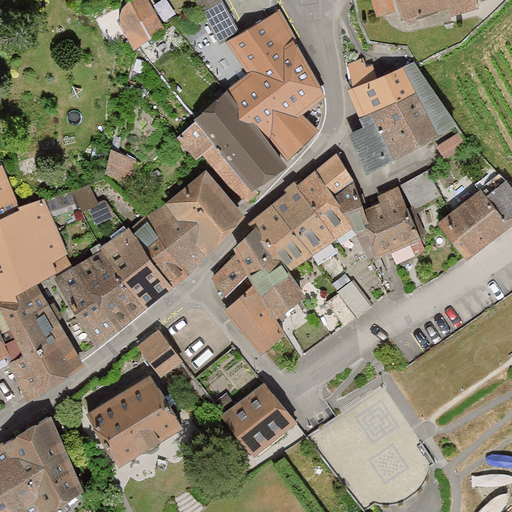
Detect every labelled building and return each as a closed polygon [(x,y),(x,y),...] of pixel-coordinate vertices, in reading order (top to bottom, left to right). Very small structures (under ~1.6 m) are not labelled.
[(165,32),(146,0),(130,0),(126,3),(120,25),(134,49),(165,32)] [(475,0),(372,0),(377,16),(397,10),(400,20),(449,5),(452,15),(478,7),(475,0)] [(295,32),(279,11),(225,42),(249,73),(228,90),(269,138),(288,159),(317,131),(302,114),(322,96),(288,36),(295,32)] [(349,133),(368,171),(456,123),(417,65),(414,60),(375,79),(370,66),(364,68),(360,58),(349,63),(355,87),(347,91),(364,126),(349,133)] [(265,142),(269,138),(228,90),(192,118),(195,120),(257,186),(284,164),(265,142)] [(257,186),(195,120),(176,136),(195,159),(201,154),(244,197),(257,186)] [(440,160),(464,145),(455,131),(431,146),(440,160)] [(136,161),(105,148),(100,171),(131,186),(136,161)] [(296,188),(333,237),(350,225),(331,194),(350,180),(332,154),(312,173),(296,188)] [(0,168),(0,346),(5,358),(24,393),(78,356),(33,280),(52,271),(49,264),(63,250),(43,200),(17,211),(0,168)] [(146,215),(188,269),(238,209),(204,170),(146,215)] [(415,208),(439,194),(426,171),(401,185),(415,208)] [(362,210),(350,180),(331,194),(350,225),(369,258),(377,255),(362,210)] [(464,257),(511,217),(511,189),(505,180),(484,197),(478,190),(437,223),(464,257)] [(77,211),(83,209),(90,223),(108,215),(100,198),(92,202),(84,185),(68,191),(77,211)] [(274,207),(309,255),(333,237),(296,188),(274,207)] [(377,255),(416,237),(398,191),(362,210),(377,255)] [(288,270),(309,255),(274,207),(252,227),(288,270)] [(174,284),(188,269),(146,215),(132,226),(174,284)] [(146,306),(174,284),(132,226),(103,246),(146,306)] [(288,270),(252,227),(233,257),(247,275),(255,286),(276,315),(304,296),(288,270)] [(118,326),(146,306),(103,246),(75,263),(118,326)] [(247,275),(233,257),(211,283),(223,298),(247,275)] [(118,326),(75,263),(55,275),(95,343),(118,326)] [(371,307),(353,282),(339,293),(357,317),(371,307)] [(233,303),(268,347),(288,331),(276,315),(255,286),(233,303)] [(357,317),(339,293),(327,302),(345,326),(357,317)] [(159,332),(140,347),(163,376),(181,361),(159,332)] [(118,465),(180,426),(147,374),(85,413),(118,465)] [(253,456),(296,422),(264,382),(221,416),(253,456)] [(3,445),(39,511),(40,511),(48,511),(84,488),(50,415),(3,445)] [(0,511),(37,511),(39,511),(3,445),(0,441),(0,511)]
